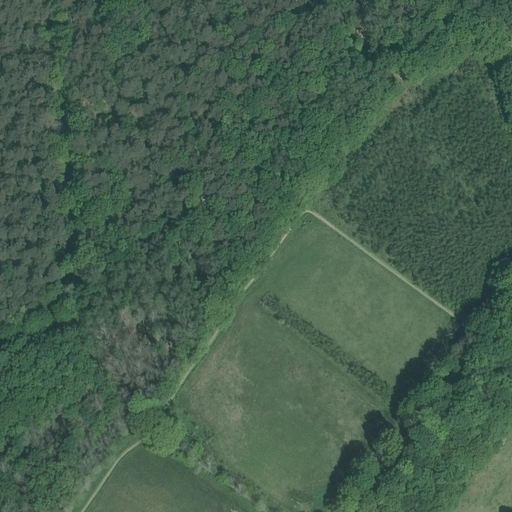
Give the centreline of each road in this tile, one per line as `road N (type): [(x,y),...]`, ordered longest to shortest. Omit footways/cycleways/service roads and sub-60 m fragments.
road 1 (track): [(42,0),(79,273),(76,313)]
road 2 (track): [(511,284),(348,511)]
